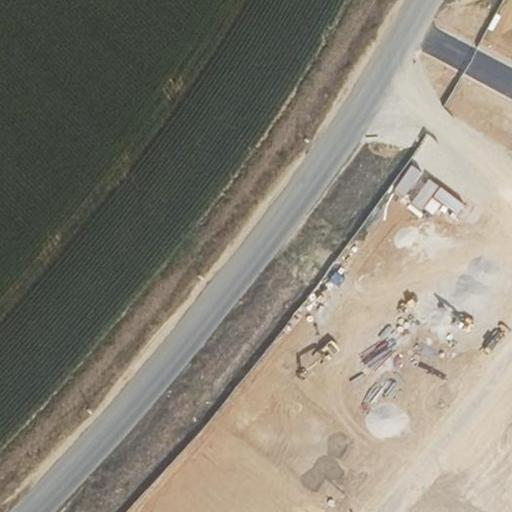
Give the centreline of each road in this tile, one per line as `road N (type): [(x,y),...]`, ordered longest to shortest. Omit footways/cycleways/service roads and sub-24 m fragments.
road 1 (unclassified): [(408,25),(335,149),(167,364),(31,511)]
road 2 (residential): [(385,511),(511,350)]
